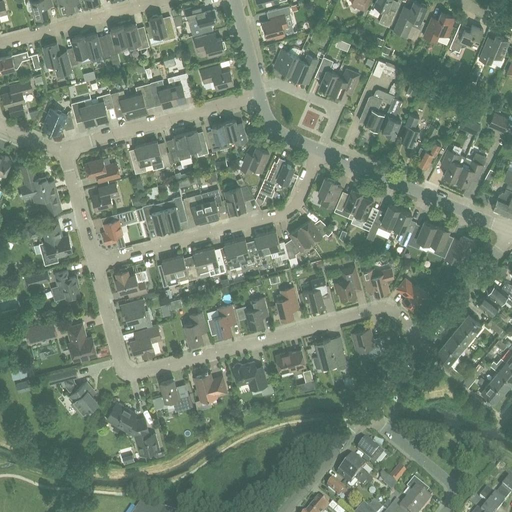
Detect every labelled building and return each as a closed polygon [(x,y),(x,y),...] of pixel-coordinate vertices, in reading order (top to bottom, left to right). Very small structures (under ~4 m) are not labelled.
[(36,18),(38,18),(38,19),(40,20),(47,18),(48,16),(48,15),(49,15),(47,6),(53,4),(52,0),(32,0),(31,1),(32,1),(27,2),(27,4),(28,10),(30,11),(34,10),(36,18)] [(58,0),(62,11),(64,11),(65,13),(73,11),(72,8),(75,8),(73,4),(80,2),(79,0),(58,0)] [(353,0),(352,4),(366,10),(369,0),(353,0)] [(381,8),(380,10),(383,12),(379,22),(389,26),(396,10),(390,8),(389,6),(391,0),(376,0),(374,5),(381,8)] [(404,6),(403,9),(394,30),(406,36),(414,19),(420,22),(427,5),(414,0),(411,8),(404,6)] [(213,30),(212,24),(218,22),(214,9),(201,13),(198,5),(185,8),(189,23),(198,20),(202,33),(213,30)] [(271,20),(263,22),(267,37),(275,35),(276,38),(285,35),(294,33),(291,24),(292,23),(289,13),(291,12),(289,5),(276,9),(278,15),(271,17),(271,20)] [(430,21),(424,36),(436,41),(440,32),(448,36),(452,26),(451,25),(455,17),(441,12),(436,23),(430,21)] [(162,15),(158,16),(156,14),(153,15),(152,17),(149,18),(151,25),(148,26),(147,28),(150,36),(151,37),(161,34),(163,40),(176,37),(173,24),(165,26),(162,15)] [(128,43),(128,45),(137,43),(138,49),(149,46),(146,33),(139,35),(136,24),(124,27),(128,43)] [(124,27),(123,25),(111,28),(114,40),(107,41),(107,43),(110,54),(121,51),(120,45),(128,43),(124,27)] [(464,44),(466,42),(471,44),(473,39),(478,41),(483,29),(472,25),(470,30),(459,25),(453,40),(454,41),(450,52),(466,45),(464,44)] [(319,32),(315,30),(311,38),(316,40),(319,32)] [(215,33),(194,38),(198,51),(206,48),(208,55),(225,50),(221,37),(217,39),(215,33)] [(110,54),(107,43),(101,45),(98,34),(85,37),(89,53),(89,54),(91,62),(111,56),(110,54)] [(85,37),(85,35),(72,39),(75,50),(68,52),(72,65),(83,62),(81,56),(89,54),(89,53),(85,37)] [(485,45),(479,58),(490,63),(492,62),(500,66),(503,59),(501,58),(504,51),(507,50),(506,47),(509,40),(496,35),(494,39),(489,37),(485,45)] [(382,46),(384,40),(377,37),(375,43),(382,46)] [(56,43),(44,46),(46,54),(44,55),(47,66),(55,64),(57,75),(71,71),(66,51),(59,53),(56,43)] [(384,52),(388,54),(391,47),(384,45),(382,51),(384,52)] [(282,49),(279,55),(274,66),(286,71),(287,70),(292,72),(298,58),(302,50),(296,48),(294,47),(292,48),(291,49),(289,50),(289,52),(282,49)] [(20,63),(20,61),(21,59),(19,53),(0,57),(0,72),(17,68),(20,63)] [(37,53),(31,55),(35,69),(41,67),(37,53)] [(296,78),(302,80),(308,83),(318,59),(307,55),(305,61),(298,58),(292,72),(291,74),(296,76),(296,78)] [(337,76),(338,74),(332,71),(334,67),(331,66),(333,60),(323,56),(318,68),(325,71),(325,72),(319,86),(330,90),(331,90),(337,76)] [(374,61),(369,58),(366,65),(371,67),(374,61)] [(385,62),(378,59),(373,73),(380,77),(381,73),(401,81),(405,69),(386,62),(385,62)] [(220,65),(201,70),(204,82),(214,79),(216,88),(226,85),(226,84),(234,82),(230,69),(222,71),(220,65)] [(343,90),(351,94),(359,74),(347,68),(342,78),(337,76),(331,90),(330,90),(329,92),(341,97),(343,90)] [(447,75),(439,72),(436,78),(445,82),(447,75)] [(168,77),(170,86),(175,102),(186,99),(183,86),(189,85),(185,73),(168,77)] [(110,83),(114,83),(117,81),(117,77),(115,74),(111,74),(108,76),(108,80),(110,83)] [(42,77),(41,75),(34,77),(35,81),(36,85),(43,83),(42,77)] [(422,80),(413,76),(406,93),(415,97),(417,92),(423,80),(422,80)] [(175,102),(170,86),(165,87),(162,79),(151,82),(154,94),(160,92),(163,105),(175,102)] [(25,110),(22,102),(25,101),(23,93),(33,90),(30,80),(14,84),(15,90),(3,94),(6,106),(10,105),(12,114),(25,110)] [(423,80),(417,92),(439,101),(445,89),(423,80)] [(146,111),(146,110),(147,110),(144,97),(150,96),(147,83),(136,86),(138,93),(132,95),(136,113),(141,111),(141,113),(142,113),(146,112),(146,111)] [(391,103),(394,96),(394,95),(378,89),(376,90),(374,95),(372,95),(369,96),(359,120),(365,123),(365,124),(378,129),(384,114),(377,110),(382,99),(391,103)] [(136,113),(132,95),(125,97),(124,90),(113,93),(116,105),(122,103),(125,115),(126,115),(126,116),(128,117),(131,116),(132,115),(132,114),(136,113)] [(92,103),(97,121),(109,118),(105,105),(113,103),(110,92),(97,96),(98,102),(92,103)] [(401,120),(394,117),(397,109),(398,110),(403,100),(394,96),(391,103),(386,114),(388,115),(381,131),(387,133),(388,135),(391,136),(393,136),(394,136),(401,120)] [(97,121),(92,103),(86,105),(85,99),(71,103),(74,113),(82,111),(85,124),(97,121)] [(51,108),(44,125),(49,127),(48,129),(59,134),(62,126),(64,126),(65,129),(75,127),(70,110),(68,111),(67,114),(51,108)] [(30,112),(31,120),(36,118),(39,113),(38,110),(30,112)] [(510,117),(495,111),(490,124),(504,130),(510,117)] [(411,144),(413,145),(420,130),(414,127),(419,117),(409,113),(404,123),(408,124),(401,140),(406,142),(407,144),(410,145),(411,144)] [(464,116),(460,126),(475,133),(480,123),(464,116)] [(224,123),(228,139),(234,137),(236,144),(247,141),(242,122),(236,123),(235,119),(224,123)] [(230,146),(228,139),(224,123),(212,126),(215,138),(210,140),(213,151),(230,146)] [(432,137),(438,127),(434,126),(431,124),(427,132),(426,134),(432,137)] [(203,154),(209,152),(206,141),(200,142),(197,130),(185,133),(190,150),(196,148),(198,155),(203,154)] [(191,156),(190,150),(185,133),(173,136),(177,149),(171,150),(174,161),(180,160),(180,159),(191,156)] [(153,168),(159,167),(170,164),(167,151),(161,153),(157,140),(146,143),(151,161),(153,168)] [(417,154),(420,156),(417,162),(419,162),(419,164),(421,165),(423,165),(427,167),(434,153),(435,154),(440,144),(434,141),(429,151),(424,148),(420,146),(417,154)] [(145,163),(151,161),(146,143),(135,146),(139,159),(132,161),(136,173),(147,170),(145,163)] [(240,159),(235,165),(239,172),(241,169),(251,173),(253,167),(261,170),(269,152),(257,147),(252,157),(247,155),(244,160),(240,159)] [(460,154),(448,149),(441,164),(447,167),(444,175),(456,180),(463,164),(457,162),(460,154)] [(0,174),(4,176),(11,160),(9,159),(8,157),(5,155),(3,156),(0,154),(0,174)] [(267,193),(272,195),(275,190),(274,187),(276,182),(280,181),(288,184),(295,167),(284,163),(285,160),(279,157),(277,162),(274,161),(267,178),(265,177),(259,190),(267,193)] [(468,185),(471,177),(477,180),(484,164),(466,157),(463,164),(456,180),(468,185)] [(103,158),(85,163),(89,176),(97,174),(99,181),(120,175),(117,163),(105,166),(103,158)] [(46,176),(37,178),(32,162),(21,165),(26,184),(19,186),(22,198),(33,195),(35,201),(44,198),(48,213),(61,210),(54,180),(48,182),(46,176)] [(496,172),(491,170),(488,175),(493,178),(496,172)] [(511,193),(511,172),(507,170),(502,181),(508,183),(504,191),(503,191),(499,194),(493,209),(504,214),(511,193)] [(342,187),(336,185),(337,182),(325,177),(318,192),(324,195),(321,202),(333,207),(342,187)] [(100,194),(92,196),(96,209),(113,204),(111,196),(119,194),(116,182),(99,187),(100,194)] [(247,185),(225,190),(231,212),(245,208),(243,197),(246,196),(247,200),(254,198),(247,185)] [(201,193),(202,195),(208,218),(219,215),(216,202),(222,200),(218,188),(201,193)] [(363,195),(364,193),(352,188),(348,198),(347,198),(341,196),(336,207),(342,210),(343,207),(351,210),(348,217),(353,219),(355,214),(363,195)] [(259,190),(256,198),(263,201),(267,193),(259,190)] [(202,195),(196,196),(195,194),(184,198),(187,210),(193,208),(196,221),(208,218),(202,195)] [(162,202),(169,228),(181,225),(177,211),(185,209),(181,195),(174,197),(174,198),(162,202)] [(374,200),(363,195),(355,214),(365,218),(363,223),(371,226),(374,220),(376,214),(370,211),(369,209),(374,200)] [(136,205),(141,204),(140,199),(139,196),(131,198),(133,206),(135,205),(136,205)] [(157,231),(169,228),(162,202),(154,204),(154,203),(142,206),(146,219),(153,217),(157,231)] [(390,232),(393,226),(400,209),(389,204),(381,221),(380,223),(374,220),(371,226),(366,237),(373,240),(378,227),(390,232)] [(120,225),(125,224),(136,218),(133,209),(112,215),(113,220),(104,223),(107,231),(103,232),(106,243),(117,240),(115,235),(122,233),(120,225)] [(406,246),(407,243),(413,229),(406,226),(412,214),(400,209),(393,226),(399,229),(395,238),(400,240),(399,243),(406,246)] [(300,226),(311,243),(326,233),(328,235),(332,231),(322,221),(318,225),(316,223),(314,224),(311,219),(300,226)] [(436,226),(424,221),(419,234),(413,231),(414,229),(413,229),(407,243),(419,248),(422,241),(429,244),(430,242),(436,226)] [(59,261),(57,255),(73,251),(68,235),(62,237),(58,222),(43,226),(47,241),(45,242),(48,251),(42,253),(45,265),(59,261)] [(445,257),(449,246),(450,245),(444,242),(449,230),(437,224),(436,226),(430,242),(436,245),(433,252),(445,257)] [(26,238),(39,234),(36,226),(24,229),(26,238)] [(295,254),(311,243),(300,226),(290,233),(293,238),(292,239),(292,242),(285,244),(289,257),(289,258),(296,256),(295,254)] [(289,257),(285,244),(284,241),(279,242),(276,230),(265,233),(270,250),(276,249),(278,256),(281,255),(282,259),(289,257)] [(265,252),(270,250),(265,233),(255,235),(259,252),(254,254),(257,261),(266,259),(265,252)] [(449,246),(445,257),(444,258),(457,263),(460,256),(466,259),(474,240),(462,235),(456,249),(449,246)] [(257,261),(254,254),(250,255),(245,238),(235,241),(241,264),(246,263),(247,264),(257,261)] [(235,266),(241,264),(235,241),(224,244),(228,261),(224,262),(226,270),(236,267),(235,266)] [(226,270),(224,262),(222,257),(217,259),(214,246),(213,247),(213,244),(206,246),(206,248),(204,249),(208,267),(210,274),(226,270)] [(203,268),(208,267),(204,249),(193,252),(197,264),(191,266),(195,278),(201,276),(200,272),(204,271),(203,268)] [(195,278),(191,266),(186,267),(183,255),(173,257),(177,275),(179,281),(188,278),(188,280),(195,278)] [(172,276),(177,275),(173,257),(162,260),(166,273),(161,274),(164,286),(174,283),(172,276)] [(511,265),(511,266),(511,267),(511,268),(511,271),(511,284),(506,282),(501,287),(511,296),(511,265)] [(337,292),(340,291),(342,299),(356,295),(354,290),(361,288),(355,266),(344,269),(346,275),(343,276),(344,280),(335,283),(337,292)] [(116,273),(118,278),(116,279),(120,292),(128,290),(130,296),(147,291),(144,280),(138,282),(136,274),(129,275),(128,270),(127,270),(126,267),(119,269),(120,272),(116,273)] [(388,290),(386,283),(389,282),(392,279),(391,277),(393,276),(391,268),(383,270),(383,273),(376,275),(374,268),(363,271),(368,291),(374,289),(375,294),(388,290)] [(67,270),(55,273),(58,287),(53,288),(56,298),(66,296),(67,298),(70,297),(72,298),(75,297),(77,295),(80,294),(75,276),(69,278),(67,270)] [(50,280),(48,271),(25,277),(27,286),(50,280)] [(450,272),(446,278),(453,284),(458,278),(450,272)] [(261,284),(260,277),(251,280),(252,286),(257,285),(261,284)] [(325,279),(321,280),(320,278),(311,280),(313,288),(302,291),(302,293),(304,299),(304,301),(309,299),(312,308),(325,305),(323,297),(330,296),(325,279)] [(430,300),(425,296),(427,293),(416,284),(415,286),(406,278),(397,288),(404,293),(405,293),(408,295),(403,301),(414,310),(419,303),(424,307),(430,300)] [(229,284),(221,286),(223,295),(232,293),(229,284)] [(511,296),(501,287),(500,288),(495,284),(492,287),(490,287),(489,288),(489,291),(488,292),(501,302),(504,298),(511,304),(511,296)] [(281,290),(283,298),(276,300),(281,319),(294,316),(292,307),(298,305),(293,286),(281,290)] [(153,297),(156,296),(156,293),(155,291),(145,294),(145,295),(146,299),(153,297)] [(507,313),(485,295),(483,298),(481,298),(479,300),(480,302),(478,303),(491,314),(495,309),(504,317),(507,313)] [(197,296),(189,298),(192,308),(200,305),(197,296)] [(246,311),(251,328),(264,324),(262,314),(268,312),(264,297),(251,300),(253,309),(246,311)] [(148,324),(146,318),(148,317),(142,299),(121,304),(124,317),(127,316),(128,323),(136,320),(138,327),(148,324)] [(218,308),(207,311),(209,318),(208,318),(212,333),(213,333),(213,332),(217,331),(219,336),(232,333),(229,319),(235,318),(232,304),(218,307),(218,308)] [(193,322),(184,325),(189,344),(204,340),(201,332),(207,330),(202,311),(191,314),(193,322)] [(459,323),(474,334),(482,324),(468,313),(459,323)] [(503,328),(491,318),(487,324),(499,334),(503,328)] [(53,321),(26,329),(30,342),(57,335),(53,321)] [(82,323),(68,327),(72,341),(69,342),(74,359),(97,353),(92,336),(86,337),(82,323)] [(466,344),(474,334),(459,323),(451,333),(466,344)] [(155,353),(153,348),(152,342),(161,339),(158,326),(135,332),(136,338),(131,340),(134,353),(142,351),(143,356),(155,353)] [(370,328),(352,333),(357,350),(367,347),(369,357),(381,354),(384,350),(380,336),(372,338),(370,328)] [(23,339),(21,330),(7,334),(9,342),(23,339)] [(458,354),(466,344),(451,333),(443,342),(458,354)] [(339,336),(316,342),(319,355),(313,357),(314,357),(317,368),(323,367),(322,365),(329,363),(329,365),(336,363),(337,369),(347,366),(339,336)] [(395,338),(387,348),(391,352),(399,342),(395,338)] [(449,364),(458,354),(443,342),(435,352),(449,364)] [(491,348),(496,352),(500,347),(495,343),(491,348)] [(476,352),(481,356),(485,351),(480,347),(476,352)] [(491,358),(496,352),(491,348),(487,354),(491,358)] [(285,353),(276,355),(280,371),(292,367),(293,369),(306,366),(301,350),(285,354),(285,353)] [(476,362),(481,356),(476,352),(471,358),(476,362)] [(511,381),(511,365),(506,361),(501,357),(497,362),(494,360),(490,364),(498,371),(511,382),(511,381)] [(251,388),(267,384),(262,366),(256,367),(254,361),(241,364),(241,363),(239,362),(236,363),(234,365),(235,366),(233,366),(238,384),(249,382),(251,388)] [(475,368),(480,372),(484,367),(479,363),(475,368)] [(452,366),(448,371),(461,381),(464,376),(452,366)] [(48,375),(50,383),(64,380),(74,377),(78,376),(75,368),(48,375)] [(475,377),(480,372),(475,368),(470,373),(475,377)] [(313,380),(311,369),(303,372),(306,382),(313,380)] [(504,392),(511,382),(498,371),(490,381),(504,392)] [(210,373),(195,377),(201,400),(217,396),(216,395),(227,392),(223,375),(212,378),(210,373)] [(74,377),(64,380),(66,386),(70,391),(77,385),(75,381),(74,377)] [(174,378),(160,382),(165,401),(172,399),(175,411),(192,406),(189,394),(180,396),(179,392),(177,393),(174,378)] [(28,381),(17,383),(19,392),(30,389),(28,381)] [(87,381),(69,395),(74,401),(71,403),(82,416),(98,403),(92,395),(93,394),(91,391),(92,390),(92,387),(87,381)] [(496,402),(504,392),(490,381),(482,390),(489,397),(486,402),(489,405),(493,400),(496,402)] [(149,435),(148,431),(145,418),(137,420),(133,418),(136,414),(123,407),(124,405),(119,403),(119,404),(116,402),(107,418),(136,434),(141,454),(158,449),(154,434),(149,435)] [(367,438),(358,449),(371,460),(371,459),(375,463),(384,452),(380,449),(367,438)] [(154,454),(156,459),(156,460),(167,457),(166,455),(165,452),(154,454)] [(122,457),(124,464),(134,461),(132,454),(122,457)] [(346,464),(366,480),(370,476),(362,469),(366,464),(354,454),(346,464)] [(363,485),(366,480),(346,464),(338,474),(349,482),(347,484),(349,486),(349,485),(352,488),(357,482),(358,481),(363,485)] [(405,471),(399,466),(390,477),(392,479),(396,482),(398,479),(405,471)] [(495,494),(505,502),(511,494),(511,478),(510,477),(495,494)] [(408,498),(423,510),(431,500),(420,491),(424,485),(415,478),(407,487),(413,492),(408,498)] [(329,484),(329,485),(328,486),(340,496),(342,493),(354,502),(357,498),(334,479),(331,483),(330,483),(329,484)] [(392,479),(387,485),(392,490),(398,483),(396,482),(392,479)] [(482,511),(497,511),(505,502),(495,494),(487,487),(480,496),(488,503),(482,511)] [(310,508),(314,511),(324,511),(329,506),(319,497),(317,499),(316,499),(314,502),(314,503),(310,508)] [(404,511),(421,511),(423,510),(408,498),(403,504),(397,499),(389,508),(393,511),(401,511),(403,511),(404,511)] [(394,503),(389,499),(383,505),(388,509),(394,503)] [(161,511),(165,507),(141,500),(132,511),(161,511)] [(370,505),(378,511),(382,507),(374,500),(370,505)] [(355,511),(377,511),(378,511),(370,505),(368,506),(363,502),(355,511)]
